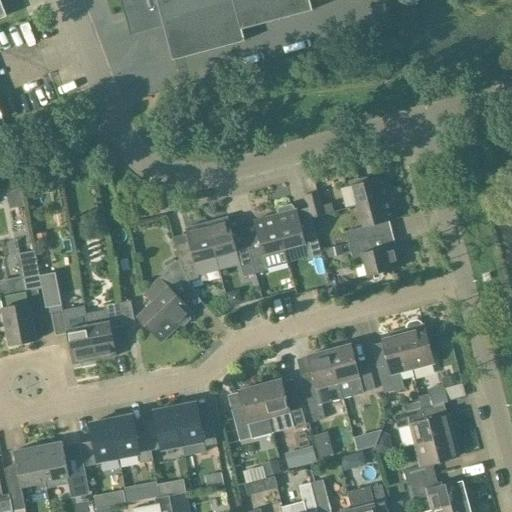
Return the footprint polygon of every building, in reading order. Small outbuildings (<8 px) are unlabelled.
[(123,0),(127,13),(131,12),(137,31),(164,24),(174,60),(246,41),(242,29),(313,10),(310,0),(123,0)] [(358,206),(392,197),(387,176),(353,185),(358,206)] [(312,218),(334,212),(332,203),(322,206),(318,192),(306,195),(312,218)] [(392,197),(358,206),(364,227),(346,232),(349,243),(373,237),(370,226),(398,219),(392,197)] [(316,233),(304,236),(297,209),(295,210),(294,207),(289,204),(276,208),(274,213),(274,216),(276,215),(284,249),(306,243),(310,259),(322,256),(316,233)] [(276,215),(274,216),(254,221),(261,248),(250,251),(256,274),(268,270),(264,255),(284,249),(276,215)] [(229,218),(207,223),(216,257),(237,251),(244,277),(256,274),(250,251),(247,241),(235,244),(229,218)] [(181,258),(179,260),(189,281),(199,279),(195,263),(216,257),(207,223),(186,229),(193,255),(181,258)] [(376,249),(373,237),(349,243),(355,266),(365,263),(368,276),(402,267),(396,244),(376,249)] [(24,292),(18,293),(1,296),(10,345),(36,340),(31,315),(43,313),(39,289),(42,289),(40,275),(35,251),(17,255),(24,292)] [(174,258),(164,263),(166,267),(168,270),(176,285),(189,281),(179,260),(176,262),(174,258)] [(56,272),(40,275),(42,289),(46,308),(62,305),(56,272)] [(144,292),(154,302),(153,302),(177,327),(180,325),(185,326),(191,320),(190,315),(193,312),(190,308),(169,286),(166,289),(157,279),(144,292)] [(131,301),(119,303),(124,327),(136,324),(134,314),(131,301)] [(177,327),(153,302),(137,317),(161,342),(177,327)] [(112,329),(124,327),(119,303),(107,306),(107,309),(86,313),(95,360),(117,356),(112,329)] [(86,313),(65,317),(63,310),(51,313),(56,336),(68,334),(73,364),(95,360),(86,313)] [(403,331),(413,369),(434,363),(424,325),(422,326),(421,323),(417,321),(409,323),(407,326),(408,330),(403,331)] [(413,369),(403,331),(382,336),(388,363),(377,366),(385,393),(404,388),(400,372),(413,369)] [(375,389),(372,376),(369,366),(358,369),(351,345),(330,350),(343,398),(375,389)] [(343,398),(330,350),(309,356),(315,380),(304,383),(314,422),(326,419),(322,404),(343,398)] [(273,433),(294,427),(306,424),(300,401),(288,404),(282,380),(260,385),(273,433)] [(273,433),(260,385),(239,391),(246,415),(234,418),(240,441),(273,433)] [(419,397),(420,401),(405,405),(407,412),(395,415),(398,427),(410,424),(416,445),(453,435),(448,414),(446,414),(443,403),(448,401),(444,389),(429,393),(429,394),(419,397)] [(190,417),(170,420),(175,454),(200,453),(200,454),(210,453),(206,433),(193,436),(190,417)] [(174,454),(168,421),(153,424),(157,439),(147,442),(152,462),(160,460),(160,457),(174,454)] [(138,465),(149,462),(145,442),(134,445),(131,427),(109,431),(119,466),(136,463),(138,465)] [(378,444),(379,452),(392,451),(389,429),(355,434),(357,447),(378,444)] [(116,466),(108,432),(91,435),(96,454),(86,456),(90,474),(99,471),(98,470),(116,466)] [(416,445),(421,465),(403,470),(407,482),(435,475),(432,464),(459,456),(453,435),(416,445)] [(38,447),(45,482),(70,477),(63,442),(38,447)] [(288,464),(334,458),(332,443),(286,449),(288,464)] [(340,457),(343,470),(380,459),(376,446),(340,457)] [(38,447),(14,452),(16,462),(21,487),(45,482),(38,447)] [(368,482),(384,478),(380,462),(364,466),(368,482)] [(351,487),(367,485),(364,466),(348,469),(351,487)] [(82,475),(70,477),(73,496),(85,493),(82,475)] [(438,486),(435,475),(407,482),(411,501),(429,496),(433,510),(471,500),(465,479),(438,486)] [(278,488),(275,476),(245,484),(248,495),(278,488)] [(328,511),(331,511),(329,501),(323,479),(299,486),(303,501),(282,507),(283,511),(328,511)] [(388,508),(385,498),(382,485),(370,488),(370,486),(348,491),(352,510),(353,510),(353,511),(376,511),(377,511),(388,508)] [(9,491),(11,499),(13,511),(25,508),(21,489),(9,491)] [(96,506),(128,502),(126,490),(95,494),(96,506)] [(10,499),(0,501),(0,511),(5,511),(13,511),(10,499)] [(473,511),(471,500),(433,510),(433,511),(473,511)]
